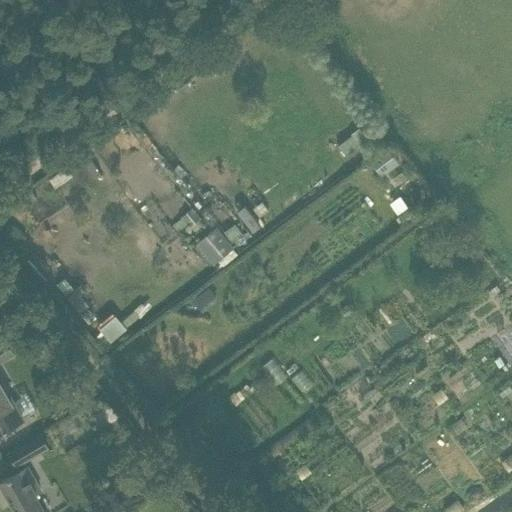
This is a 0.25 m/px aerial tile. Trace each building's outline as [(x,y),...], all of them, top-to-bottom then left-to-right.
[(388,150),(371,162),(380,175),(397,163),(388,150)] [(233,247),(234,246),(216,225),(196,242),(213,263),(218,259),(223,265),(238,253),(233,247)] [(111,339),(127,327),(117,313),(101,325),(111,339)] [(6,338),(0,341),(0,359),(14,351),(6,338)] [(43,340),(32,346),(39,360),(51,353),(43,340)] [(0,431),(5,428),(23,418),(22,417),(32,412),(23,394),(13,400),(0,378),(0,431)] [(40,433),(7,453),(15,467),(48,447),(40,433)] [(0,483),(16,511),(44,511),(34,495),(41,491),(26,466),(0,480),(0,483)]
